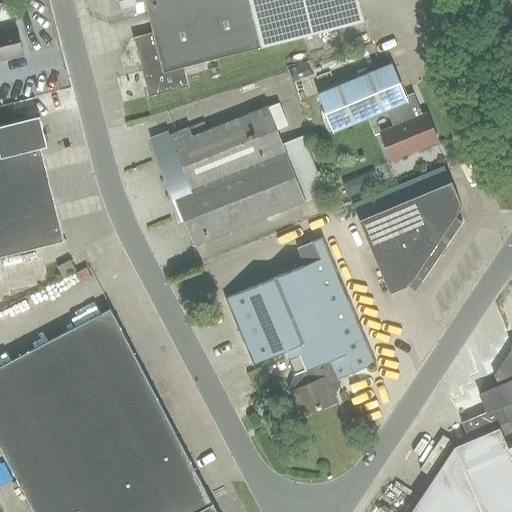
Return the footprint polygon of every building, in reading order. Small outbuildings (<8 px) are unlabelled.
[(358,0),(144,0),(153,33),(133,38),(148,97),(188,87),(183,67),(364,21),(358,0)] [(0,61),(23,55),(16,28),(0,32),(0,61)] [(392,160),(437,142),(425,114),(421,116),(413,95),(405,98),(392,64),(318,95),(333,132),(386,110),(393,127),(381,132),(392,160)] [(302,137),(283,145),(268,107),(192,137),(189,128),(151,143),(178,224),(184,222),(193,246),(325,194),(302,137)] [(0,195),(49,184),(41,149),(47,147),(39,117),(0,126),(0,195)] [(348,196),(368,188),(363,176),(343,184),(348,196)] [(461,208),(451,182),(359,221),(389,294),(408,286),(409,284),(407,282),(413,274),(422,281),(462,223),(452,217),(457,208),(460,210),(461,208)] [(49,184),(0,195),(0,257),(64,242),(49,184)] [(304,266),(257,286),(224,300),(252,367),(284,354),(294,376),(298,375),(303,387),(300,389),(294,397),(302,417),(336,402),(328,384),(376,363),(330,255),(323,238),(297,249),(304,266)] [(62,276),(75,270),(70,261),(57,267),(62,276)] [(0,366),(0,447),(33,511),(216,511),(110,309),(0,366)] [(494,375),(499,387),(493,389),(487,392),(479,395),(480,396),(481,396),(487,413),(461,424),(469,441),(454,447),(411,511),(511,511),(511,346),(511,347),(494,375)]
